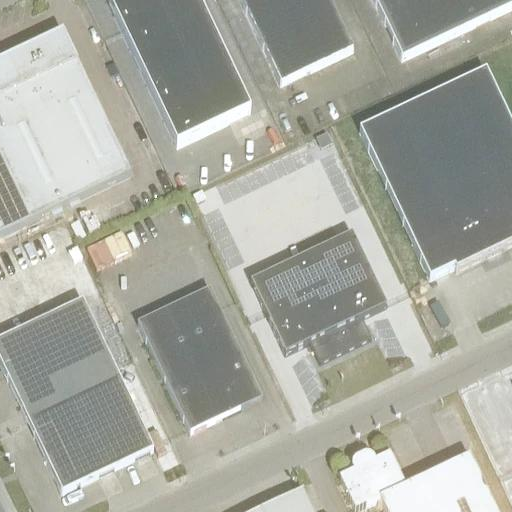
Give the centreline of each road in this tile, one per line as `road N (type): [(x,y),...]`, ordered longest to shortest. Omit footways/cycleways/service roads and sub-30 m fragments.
road 1 (unknown): [(209,0),(266,128),(511,26)]
road 2 (unclassified): [(173,511),(511,349)]
road 3 (unknown): [(301,450),(207,253),(155,240)]
